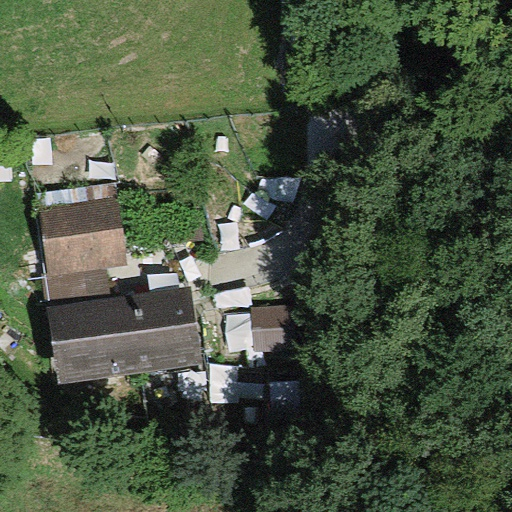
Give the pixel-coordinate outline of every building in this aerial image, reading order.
[(37,192),(39,208),(120,198),(118,182),(37,192)] [(120,198),(39,208),(49,275),(106,267),(128,264),(120,198)] [(110,298),(106,267),(49,275),(44,276),(48,306),(110,298)] [(110,298),(48,306),(59,385),(204,364),(193,285),(110,298)] [(289,304),(251,307),(254,353),(293,349),(289,304)]
